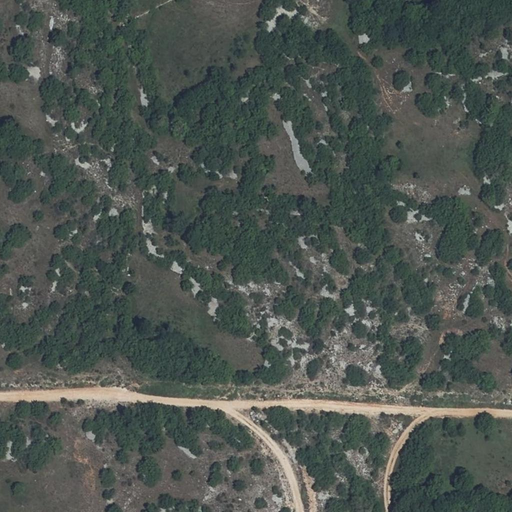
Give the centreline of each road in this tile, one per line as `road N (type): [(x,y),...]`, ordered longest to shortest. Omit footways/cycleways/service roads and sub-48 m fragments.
road 1 (track): [(0,395),(112,394),(227,406),(274,446),(299,511)]
road 2 (track): [(388,511),(395,453),(430,413),(511,416)]
